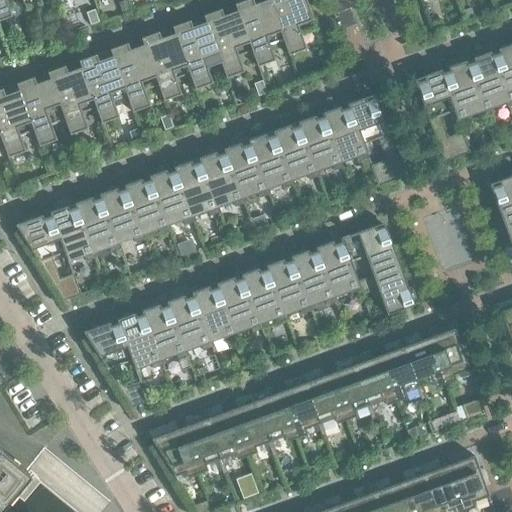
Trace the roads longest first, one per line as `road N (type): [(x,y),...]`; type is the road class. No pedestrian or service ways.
road 1 (residential): [(0,216),(511,31)]
road 2 (residential): [(37,342),(511,153)]
road 3 (residential): [(101,447),(132,427),(511,281)]
road 4 (residential): [(275,511),(511,427)]
road 5 (residential): [(0,74),(205,0)]
road 6 (residential): [(101,447),(37,342)]
